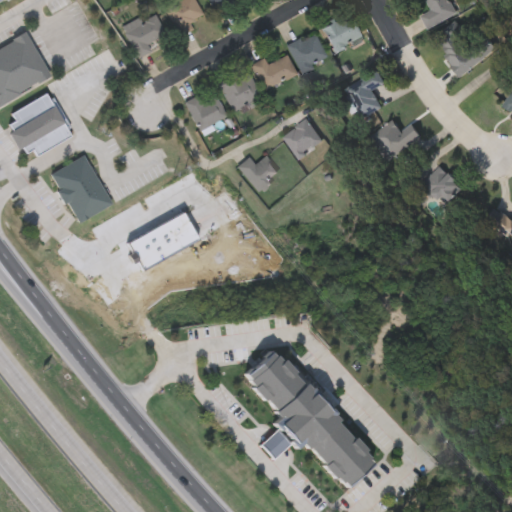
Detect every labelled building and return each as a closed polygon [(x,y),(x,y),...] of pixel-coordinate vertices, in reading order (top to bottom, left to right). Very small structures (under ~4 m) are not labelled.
[(0,0),(0,10),(17,0),(0,0)] [(177,0),(193,0),(201,15),(187,22),(191,29),(179,36),(164,7),(177,0)] [(238,0),(218,15),(207,0),(238,0)] [(452,0),(459,13),(428,28),(422,15),(432,10),(427,0),(452,0)] [(121,25),(153,11),(163,35),(148,42),(151,50),(135,57),(121,25)] [(362,37),(336,53),(320,26),(346,11),(362,37)] [(462,75),(435,39),(457,22),(472,43),(486,33),(497,49),(462,75)] [(0,45),(23,32),(49,77),(0,105),(0,45)] [(327,59),(299,72),(286,45),(314,32),(327,59)] [(267,65),(286,55),(296,75),(264,90),(251,64),(264,58),(267,65)] [(373,90),(382,106),(363,117),(346,88),(378,69),(385,82),(373,90)] [(218,84),(246,70),(259,96),(231,110),(218,84)] [(11,132),(6,125),(13,121),(9,114),(46,92),(72,135),(35,157),(32,151),(25,155),(21,149),(16,151),(6,135),(11,132)] [(204,97),(214,93),(225,117),(197,130),(183,101),(202,93),(204,97)] [(511,112),(503,106),(511,93),(511,112)] [(282,136),(307,119),(322,141),(297,158),(282,136)] [(402,132),(412,124),(422,135),(388,161),(370,138),(393,120),(402,132)] [(58,190),(49,173),(82,154),(110,204),(77,223),(66,203),(62,204),(55,192),(58,190)] [(253,164),(264,156),(278,176),(255,193),(235,167),(248,157),(253,164)] [(420,185),(440,165),(463,187),(442,208),(420,185)] [(511,239),(486,218),(496,207),(511,221),(511,239)] [(276,419),(239,378),(271,349),(373,464),(343,491),(301,445),(294,451),(287,443),(271,457),(258,442),(273,430),(269,426),(276,419)]
